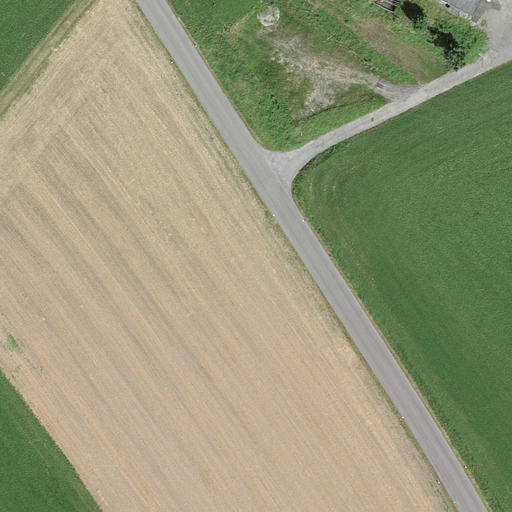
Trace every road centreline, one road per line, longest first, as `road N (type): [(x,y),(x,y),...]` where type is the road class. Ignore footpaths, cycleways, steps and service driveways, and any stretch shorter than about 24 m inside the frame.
road 1 (tertiary): [(475,511),(152,0)]
road 2 (track): [(267,176),(511,45)]
